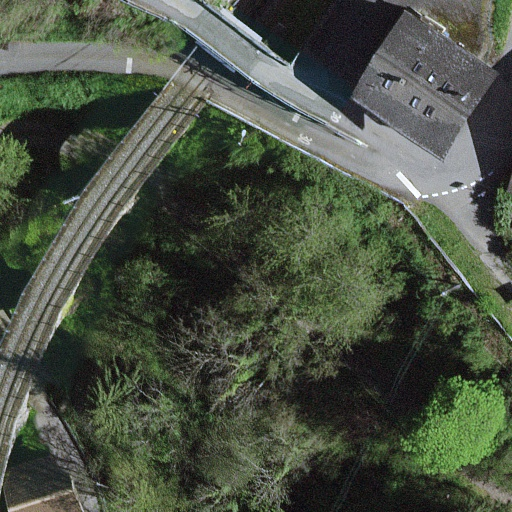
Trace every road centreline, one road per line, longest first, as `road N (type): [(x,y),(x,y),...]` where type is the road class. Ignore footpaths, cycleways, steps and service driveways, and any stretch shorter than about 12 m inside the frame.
road 1 (unclassified): [(0,136),(54,137),(100,150),(234,249),(511,494)]
road 2 (residential): [(443,178),(391,177),(179,69),(60,57),(0,61)]
road 3 (residential): [(161,0),(443,178)]
road 4 (residential): [(0,323),(91,511)]
road 5 (residential): [(443,178),(511,280)]
